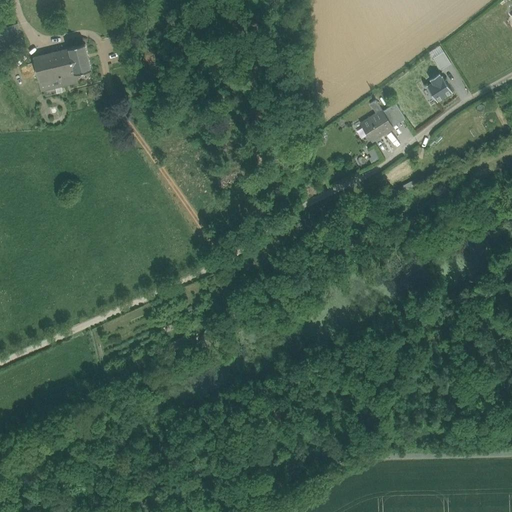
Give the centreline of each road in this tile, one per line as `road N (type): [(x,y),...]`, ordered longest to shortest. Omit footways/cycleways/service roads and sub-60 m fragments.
road 1 (track): [(17,0),(36,42),(97,39),(123,120),(227,261)]
road 2 (track): [(0,363),(227,261),(301,205)]
road 3 (unclassified): [(511,454),(359,458),(263,511)]
road 4 (unclassified): [(301,205),(383,168),(511,75)]
